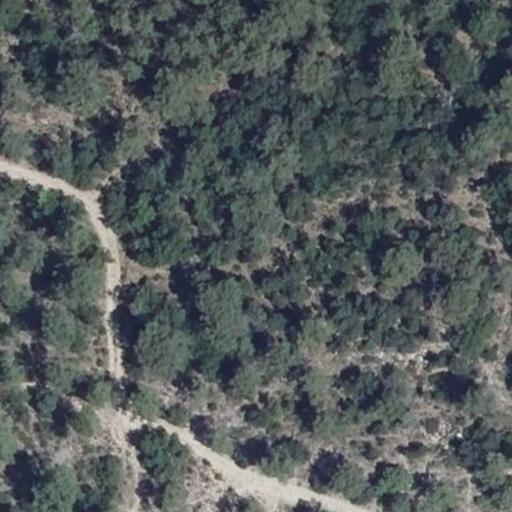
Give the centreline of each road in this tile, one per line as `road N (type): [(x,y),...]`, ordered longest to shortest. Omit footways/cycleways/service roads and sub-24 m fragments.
road 1 (track): [(0,167),(83,196),(118,276),(128,372),(167,427)]
road 2 (track): [(167,427),(253,482),(358,511)]
